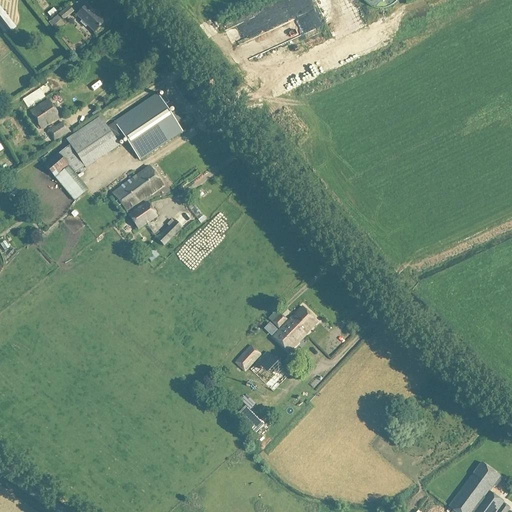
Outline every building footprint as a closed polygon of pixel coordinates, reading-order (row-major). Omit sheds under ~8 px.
[(298,36),(318,25),(318,24),(310,10),(304,10),(303,0),(294,0),(285,6),(287,11),(287,17),(279,16),(279,11),(278,10),(274,9),(268,13),(268,21),(263,12),(260,12),(260,15),(265,25),(270,25),(270,32),(280,32),(280,23),(284,30),(287,28),(287,32),(289,36),(298,36)] [(315,0),(323,21),(336,17),(329,0),(324,0),(323,1),(322,0),(315,0)] [(86,5),(76,15),(81,20),(79,22),(85,27),(87,26),(94,32),(104,21),(86,5)] [(0,6),(0,28),(5,34),(16,25),(0,6)] [(54,26),(62,19),(63,20),(73,12),(69,6),(58,15),(50,22),(54,26)] [(278,50),(266,52),(268,64),(279,62),(278,50)] [(39,88),(21,99),(27,108),(32,105),(34,109),(30,111),(41,129),(59,117),(48,100),(36,107),(34,104),(45,97),(39,88)] [(114,123),(120,132),(124,138),(139,160),(182,132),(156,93),(113,122),(114,123)] [(120,132),(114,123),(107,128),(100,117),(66,140),(69,144),(57,154),(68,166),(67,167),(72,174),(84,166),(85,168),(119,146),(117,143),(124,138),(120,132)] [(69,132),(62,121),(48,131),(54,142),(69,132)] [(57,154),(43,166),(54,178),(74,200),(86,191),(72,174),(67,167),(68,166),(57,154)] [(149,167),(131,179),(144,198),(163,186),(149,167)] [(144,198),(131,179),(124,184),(111,194),(126,211),(144,198)] [(257,190),(265,200),(269,197),(261,186),(257,190)] [(203,187),(197,192),(200,197),(207,192),(203,187)] [(196,192),(190,198),(194,203),(201,198),(196,192)] [(127,215),(138,229),(156,216),(147,202),(127,215)] [(194,203),(188,207),(198,220),(203,215),(194,203)] [(174,220),(156,238),(163,246),(182,228),(174,220)] [(151,247),(144,254),(151,262),(158,256),(151,247)] [(302,307),(287,323),(295,331),(299,327),(306,334),(318,322),(302,307)] [(278,329),(287,319),(280,313),(271,322),(278,329)] [(273,337),(276,340),(286,350),(288,352),(306,334),(299,327),(295,331),(287,323),(280,330),(273,337)] [(262,355),(251,345),(234,363),(245,373),(262,355)] [(250,370),(273,392),(290,374),(267,352),(250,370)] [(481,463),(448,507),(454,511),(507,511),(510,508),(504,503),(504,502),(489,491),(493,486),(497,486),(501,480),(500,477),(481,463)]
